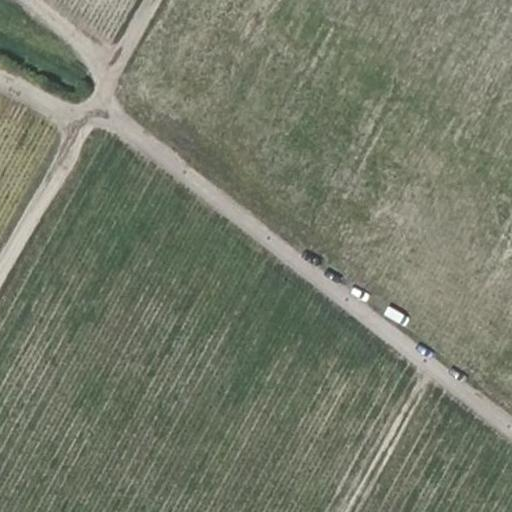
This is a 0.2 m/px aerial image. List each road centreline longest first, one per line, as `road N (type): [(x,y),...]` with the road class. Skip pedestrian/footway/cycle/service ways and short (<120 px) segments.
road 1 (track): [(0,74),(67,119),(96,115),(123,125),(511,430)]
road 2 (track): [(0,272),(87,116)]
road 3 (track): [(22,0),(82,43),(103,70),(87,116)]
